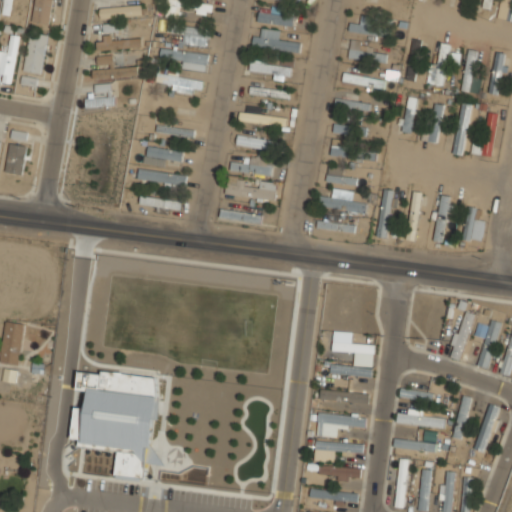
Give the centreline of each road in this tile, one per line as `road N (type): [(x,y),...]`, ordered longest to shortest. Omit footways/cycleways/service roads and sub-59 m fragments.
road 1 (secondary): [(511,283),(0,216)]
road 2 (residential): [(316,257),(281,511)]
road 3 (residential): [(402,268),(370,511)]
road 4 (residential): [(42,221),(80,0)]
